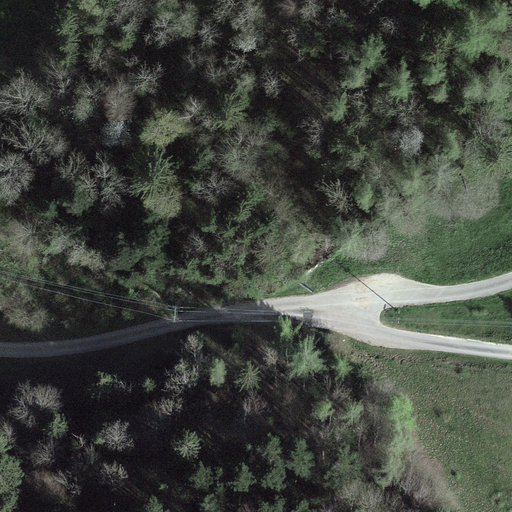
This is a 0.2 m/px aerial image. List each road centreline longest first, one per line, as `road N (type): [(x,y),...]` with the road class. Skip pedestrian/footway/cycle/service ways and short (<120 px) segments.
road 1 (track): [(0,350),(71,353),(226,319),(486,291),(511,279)]
road 2 (track): [(511,359),(402,346),(339,306)]
